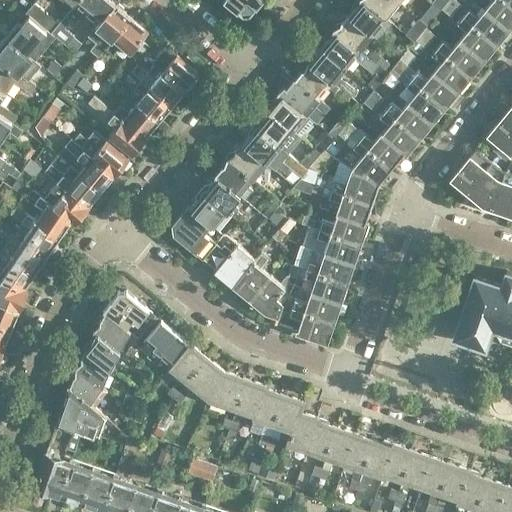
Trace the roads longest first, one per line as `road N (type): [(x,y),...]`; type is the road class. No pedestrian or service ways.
road 1 (residential): [(346,375),(246,339),(117,235)]
road 2 (residential): [(0,467),(35,362),(117,235)]
road 3 (residential): [(117,235),(246,67)]
road 4 (residential): [(511,443),(363,389),(346,375)]
road 5 (residential): [(407,215),(419,186),(511,72)]
road 6 (residential): [(407,215),(346,375)]
